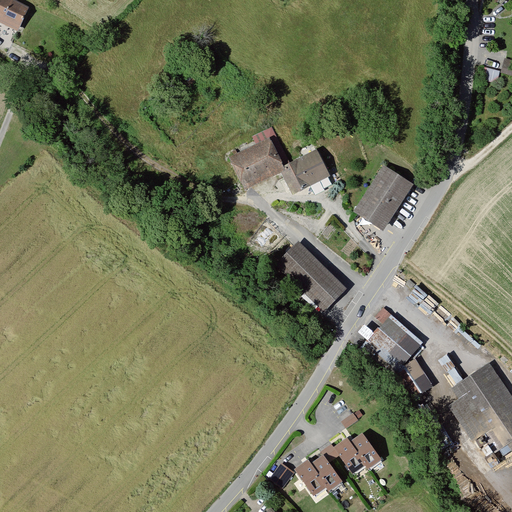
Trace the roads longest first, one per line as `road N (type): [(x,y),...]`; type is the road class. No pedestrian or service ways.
road 1 (unclassified): [(216,511),(323,372),(450,169),(462,130),(474,0)]
road 2 (track): [(255,199),(219,197),(139,154),(70,81),(32,58)]
